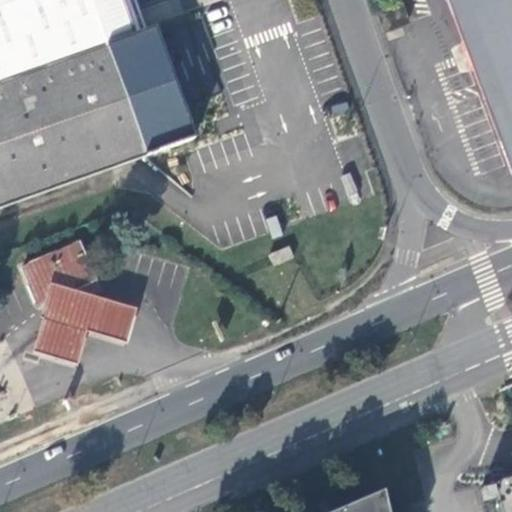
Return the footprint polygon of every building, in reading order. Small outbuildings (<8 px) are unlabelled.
[(119,0),(0,0),(0,205),(191,138),(152,26),(145,29),(131,34),(119,0)] [(119,0),(131,34),(145,29),(134,0),(119,0)] [(376,10),(383,29),(410,19),(402,0),(376,10)] [(506,157),(511,173),(511,0),(447,0),(450,6),(506,157)] [(37,300),(41,298),(46,281),(67,287),(93,276),(76,239),(21,263),(37,300)] [(267,254),(272,266),(292,257),(288,246),(267,254)] [(46,281),(41,298),(35,315),(45,318),(35,352),(77,364),(87,330),(126,343),(137,309),(67,287),(46,281)] [(511,511),(511,473),(493,478),(500,511),(511,511)] [(386,511),(382,491),(334,511),(386,511)]
